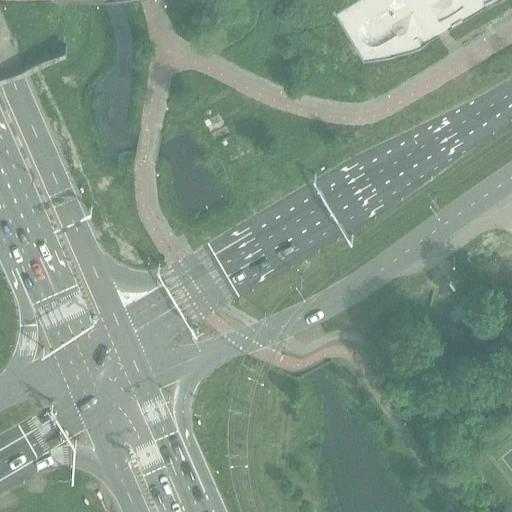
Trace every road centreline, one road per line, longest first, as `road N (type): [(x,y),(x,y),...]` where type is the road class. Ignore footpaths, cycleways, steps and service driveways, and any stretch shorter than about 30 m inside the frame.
road 1 (secondary): [(511,95),(117,331)]
road 2 (secondary): [(201,356),(351,293),(511,180)]
road 3 (primary): [(117,331),(0,53)]
road 4 (primary): [(191,499),(180,405),(201,356)]
road 5 (primary): [(27,265),(26,345),(7,392)]
road 6 (primary): [(191,499),(153,473),(109,401)]
road 7 (primary): [(0,477),(71,456),(120,480)]
road 8 (primary): [(191,499),(140,383)]
